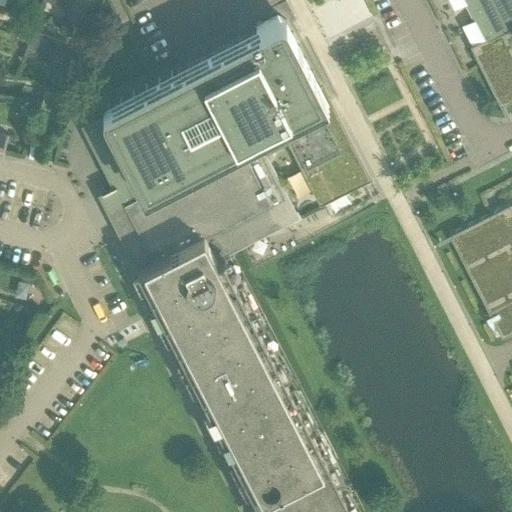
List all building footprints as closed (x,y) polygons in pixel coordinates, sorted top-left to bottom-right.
[(46,0),(71,9),(73,0),(46,0)] [(470,47),(501,107),(511,100),(511,0),(466,0),(486,39),(470,47)] [(107,123),(87,133),(98,153),(101,160),(107,171),(114,184),(104,190),(105,191),(120,221),(142,264),(137,267),(147,287),(215,253),(231,244),(291,214),(259,153),(288,138),(319,197),(319,198),(367,174),(327,98),(314,105),(308,94),(315,90),(313,86),(308,76),(315,72),(298,40),(287,19),(286,18),(286,17),(285,16),(284,15),(283,15),(282,15),(281,15),(280,15),(279,15),(278,15),(277,15),(240,35),(225,42),(175,68),(105,104),(104,104),(103,105),(102,106),(101,108),(101,109),(101,111),(101,112),(102,113),(107,123)] [(56,51),(60,39),(33,30),(29,41),(56,51)] [(51,63),(56,51),(29,41),(24,54),(51,63)] [(57,106),(60,94),(46,90),(43,103),(57,106)] [(54,118),(57,106),(43,103),(40,114),(54,118)] [(0,149),(4,151),(8,134),(0,131),(0,149)] [(511,208),(510,204),(450,235),(502,338),(511,332),(511,208)] [(355,511),(236,278),(224,256),(218,259),(215,253),(147,287),(262,511),(355,511)]
